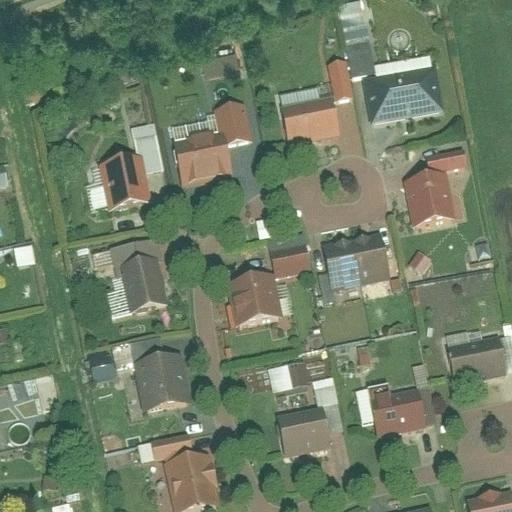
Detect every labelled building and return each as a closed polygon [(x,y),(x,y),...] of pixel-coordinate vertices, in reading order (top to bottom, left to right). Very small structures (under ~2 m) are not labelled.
[(336,0),(350,86),(373,82),(360,0),(336,0)] [(235,52),(201,55),(203,83),(237,80),(235,52)] [(353,106),(345,70),(326,74),(333,104),(280,115),(289,155),(342,144),(334,110),(353,106)] [(433,73),(361,85),(370,133),(442,120),(433,73)] [(253,155),(245,112),(212,118),(217,143),(172,151),(181,195),(235,184),(230,159),(253,155)] [(148,214),(142,184),(163,180),(153,133),(132,137),(138,168),(98,175),(107,222),(148,214)] [(430,189),(404,194),(414,240),(457,231),(447,183),(460,180),(457,162),(426,168),(430,189)] [(381,242),(318,255),(327,300),(390,287),(381,242)] [(151,250),(111,260),(126,323),(166,313),(151,250)] [(30,251),(13,254),(15,273),(33,270),(30,251)] [(304,256),(269,262),(273,285),(308,279),(304,256)] [(408,271),(420,280),(430,267),(418,258),(408,271)] [(258,284),(224,292),(234,335),(268,327),(258,284)] [(497,347),(445,357),(453,395),(505,385),(497,347)] [(89,389),(112,387),(110,360),(87,361),(89,389)] [(131,373),(143,422),(179,414),(166,364),(131,373)] [(272,401),(309,391),(302,367),(266,377),(272,401)] [(334,389),(315,393),(320,419),(278,428),(286,467),(330,458),(323,421),(340,417),(334,389)] [(419,401),(370,410),(376,447),(426,437),(419,401)] [(187,443),(149,452),(155,477),(161,475),(170,511),(216,511),(205,466),(193,467),(187,443)] [(511,511),(511,501),(511,499),(462,510),(462,511),(511,511)]
